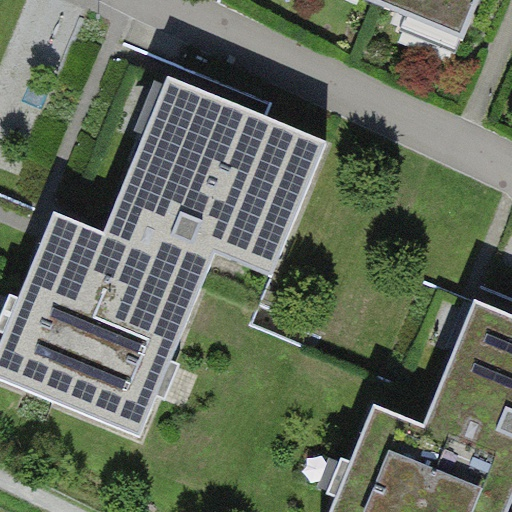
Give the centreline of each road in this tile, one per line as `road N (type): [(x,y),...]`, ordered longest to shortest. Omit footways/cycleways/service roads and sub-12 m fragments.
road 1 (motorway): [(221,511),(211,236),(178,0)]
road 2 (residential): [(163,0),(320,82),(511,165)]
